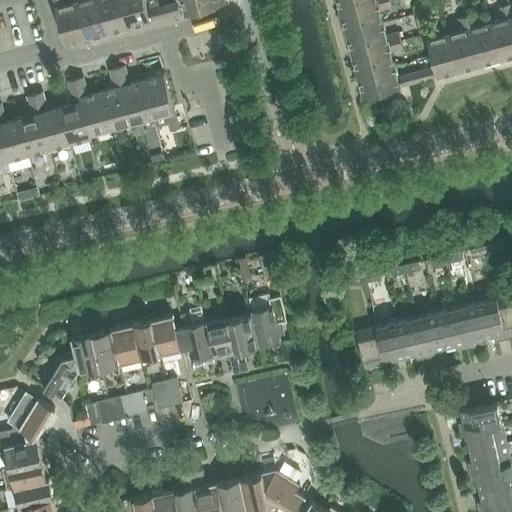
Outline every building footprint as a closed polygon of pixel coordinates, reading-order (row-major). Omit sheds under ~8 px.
[(62,0),(53,0),(65,43),(87,37),(77,0),(63,4),(62,0)] [(76,0),(77,0),(87,37),(107,31),(99,0),(76,0)] [(99,0),(107,31),(128,26),(121,0),(99,0)] [(121,0),(128,26),(150,20),(144,0),(121,0)] [(223,0),(183,0),(183,1),(178,2),(180,12),(223,0)] [(337,0),(341,11),(381,0),(337,0)] [(346,32),(383,22),(380,9),(392,6),(390,0),(381,0),(341,11),(346,32)] [(165,5),(168,15),(180,12),(178,2),(165,5)] [(490,21),(500,58),(511,55),(511,17),(511,16),(511,15),(509,4),(500,6),(504,18),(490,21)] [(156,18),(168,15),(165,5),(153,9),(156,18)] [(466,15),(480,64),(500,58),(490,21),(477,25),(474,13),(466,15)] [(449,32),(459,69),(480,64),(466,15),(459,17),(462,29),(449,32)] [(352,53),(401,40),(399,32),(387,35),(383,22),(346,32),(352,53)] [(429,68),(431,77),(434,76),(459,69),(449,32),(427,38),(435,67),(432,67),(429,68)] [(358,74),(395,64),(391,50),(403,47),(401,40),(352,53),(358,74)] [(117,67),(120,79),(128,77),(125,64),(117,67)] [(406,84),(404,75),(398,77),(395,64),(358,74),(363,95),(406,84)] [(120,79),(117,67),(109,69),(113,81),(120,79)] [(416,72),(418,80),(431,77),(429,68),(416,72)] [(418,80),(416,72),(404,75),(406,84),(418,80)] [(153,116),(156,129),(170,126),(171,130),(179,128),(164,73),(143,79),(153,116)] [(75,78),(79,90),(86,88),(83,76),(75,78)] [(79,90),(75,78),(68,80),(71,92),(79,90)] [(132,121),(153,116),(143,79),(122,84),(132,121)] [(101,90),(111,127),(132,121),(122,84),(101,90)] [(111,127),(101,90),(79,96),(81,100),(90,133),(91,132),(111,127)] [(38,105),(46,103),(42,91),(35,93),(38,105)] [(30,107),(38,105),(35,93),(27,95),(30,107)] [(90,133),(81,100),(60,105),(70,142),(92,136),(91,132),(90,133)] [(19,117),(29,154),(50,148),(40,111),(38,105),(30,107),(32,113),(19,117)] [(70,142),(60,105),(40,111),(50,148),(70,142)] [(0,129),(8,159),(29,154),(19,117),(0,121),(0,129)] [(163,153),(151,156),(152,162),(155,161),(164,159),(163,153)] [(59,180),(49,183),(51,190),(56,188),(60,187),(59,180)] [(484,245),(486,253),(501,250),(498,241),(484,245)] [(486,253),(484,245),(470,248),(472,257),(486,253)] [(445,254),(447,263),(461,259),(459,251),(445,254)] [(447,263),(445,254),(430,257),(432,266),(447,263)] [(405,263),(407,272),(421,269),(419,260),(405,263)] [(407,272),(405,263),(391,267),(393,275),(407,272)] [(365,273),(367,281),(381,278),(379,269),(365,273)] [(367,281),(365,273),(351,276),(353,284),(367,281)] [(511,292),(497,296),(506,337),(511,336),(511,292)] [(281,295),(271,297),(270,294),(249,298),(252,309),(251,309),(252,311),(260,344),(281,339),(280,334),(285,333),(282,320),(277,321),(274,308),(284,306),(281,295)] [(477,301),(485,337),(496,335),(497,340),(506,337),(497,296),(477,301)] [(485,337),(477,301),(457,306),(466,347),(476,345),(474,340),(485,337)] [(466,347),(457,306),(437,310),(445,347),(456,344),(457,349),(466,347)] [(445,347),(437,310),(417,315),(427,356),(436,354),(435,349),(445,347)] [(207,319),(194,323),(191,311),(181,313),(191,357),(214,352),(215,352),(207,319)] [(252,311),(229,317),(242,370),(249,368),(244,347),(260,344),(252,311)] [(173,313),(151,318),(160,352),(181,347),(173,313)] [(207,319),(215,352),(214,352),(215,354),(229,351),(234,372),(242,370),(229,317),(229,314),(207,319)] [(427,356),(417,315),(397,320),(406,356),(416,354),(418,358),(427,356)] [(160,352),(151,318),(133,322),(141,357),(160,352)] [(406,356),(397,320),(377,324),(387,366),(396,363),(395,359),(406,356)] [(141,357),(133,322),(112,327),(120,362),(141,357)] [(377,324),(357,329),(365,366),(377,363),(378,368),(387,366),(377,324)] [(93,331),(101,364),(100,364),(101,366),(120,362),(112,327),(93,331)] [(75,349),(80,369),(100,364),(101,364),(93,331),(72,336),(75,349)] [(292,338),(281,340),(285,360),(296,357),(292,338)] [(75,349),(60,353),(50,368),(55,371),(44,387),(62,397),(79,369),(80,369),(75,349)] [(165,379),(171,404),(183,401),(177,377),(165,379)] [(171,404),(165,379),(153,382),(159,407),(171,404)] [(132,392),(134,402),(137,412),(146,410),(142,390),(132,392)] [(137,412),(134,402),(132,392),(122,395),(127,415),(137,412)] [(13,427),(0,430),(0,437),(4,437),(6,444),(38,437),(37,436),(55,408),(38,397),(28,413),(20,407),(11,421),(15,424),(13,427)] [(89,413),(100,410),(97,401),(87,403),(89,413)] [(459,422),(461,431),(503,422),(498,401),(461,409),(464,421),(459,422)] [(100,410),(89,413),(92,423),(102,420),(100,410)] [(503,422),(461,431),(463,440),(468,439),(471,450),(507,441),(503,422)] [(0,454),(7,453),(10,465),(43,458),(38,437),(6,444),(4,437),(0,437),(0,454)] [(507,441),(471,450),(473,461),(468,462),(471,471),(511,461),(507,441)] [(7,488),(15,486),(47,479),(47,478),(43,458),(10,465),(2,467),(7,488)] [(300,483),(296,481),(302,472),(285,461),(279,470),(277,468),(262,472),(270,507),(279,505),(280,503),(294,511),(304,494),(296,489),(300,483)] [(480,490),(511,482),(511,461),(471,471),(473,480),(477,479),(480,490)] [(192,471),(201,511),(223,511),(217,482),(218,482),(217,480),(207,482),(203,468),(192,471)] [(201,511),(192,471),(181,473),(184,487),(175,490),(174,490),(179,511),(201,511)] [(270,507),(262,472),(241,477),(248,509),(247,510),(248,511),(270,507)] [(236,511),(247,510),(248,509),(241,477),(218,482),(217,482),(223,511),(236,511)] [(47,478),(47,479),(15,486),(19,505),(54,497),(50,478),(47,478)] [(511,482),(480,490),(482,501),(478,502),(480,511),(511,503),(511,482)] [(179,511),(174,490),(175,490),(174,487),(153,492),(157,511),(179,511)] [(157,511),(153,492),(129,498),(132,511),(157,511)] [(19,505),(20,511),(57,511),(54,497),(19,505)] [(342,511),(331,505),(329,509),(312,499),(304,511),(342,511)] [(511,511),(511,503),(480,511),(511,511)]
